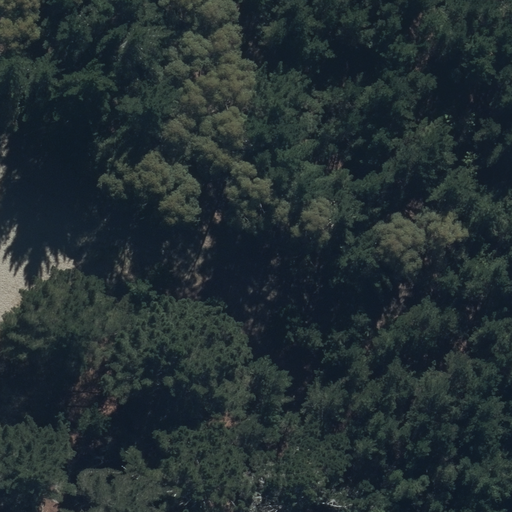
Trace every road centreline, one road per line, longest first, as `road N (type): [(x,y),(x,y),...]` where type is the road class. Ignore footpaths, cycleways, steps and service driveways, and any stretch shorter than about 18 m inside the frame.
road 1 (track): [(0,184),(234,252),(347,309),(511,331)]
road 2 (unknown): [(428,0),(445,50),(422,200),(461,330),(467,511)]
